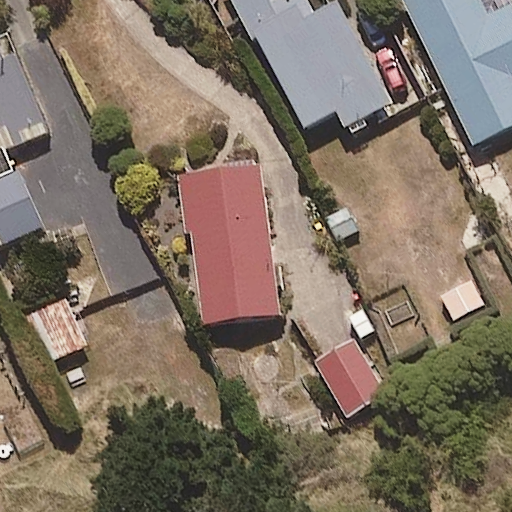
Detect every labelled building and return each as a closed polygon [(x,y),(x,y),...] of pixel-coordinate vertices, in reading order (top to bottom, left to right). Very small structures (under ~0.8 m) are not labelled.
[(347,17),(326,28),(309,0),(236,0),(314,140),(346,123),(356,141),(401,115),(347,17)] [(511,0),(417,0),(409,4),(483,156),(511,141),(511,0)] [(0,270),(51,250),(14,158),(55,141),(15,42),(0,47),(0,270)] [(257,162),(195,171),(198,187),(191,188),(212,337),(289,326),(268,177),(260,179),(257,162)] [(375,240),(357,209),(328,226),(347,257),(375,240)] [(465,334),(496,314),(476,284),(445,305),(465,334)] [(408,361),(436,349),(412,289),(383,301),(408,361)] [(59,367),(94,349),(73,309),(39,327),(59,367)] [(352,423),(392,401),(363,349),(323,371),(352,423)] [(71,394),(119,380),(111,355),(64,369),(71,394)]
